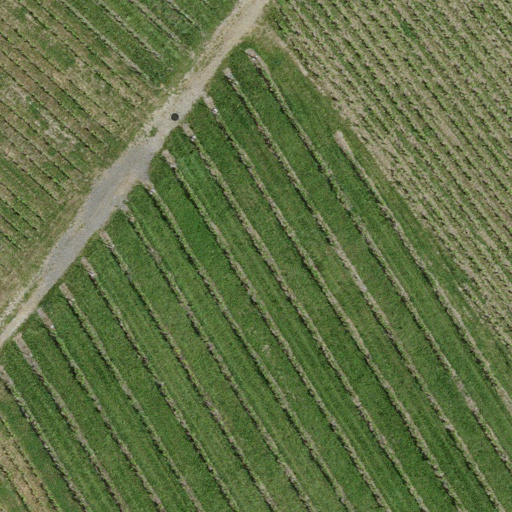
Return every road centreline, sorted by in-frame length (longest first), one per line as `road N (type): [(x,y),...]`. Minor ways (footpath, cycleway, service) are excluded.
road 1 (track): [(239,13),(366,155),(511,381)]
road 2 (track): [(0,328),(173,101)]
road 3 (track): [(250,0),(173,101)]
